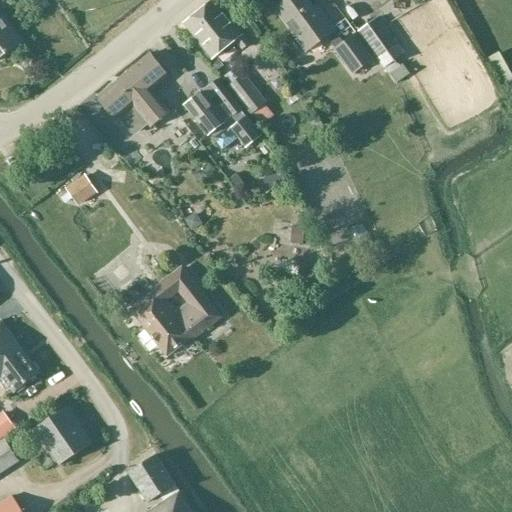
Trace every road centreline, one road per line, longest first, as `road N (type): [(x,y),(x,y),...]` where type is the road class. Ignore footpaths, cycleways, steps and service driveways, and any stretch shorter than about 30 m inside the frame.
road 1 (unclassified): [(123,453),(121,424),(0,265)]
road 2 (tertiary): [(0,136),(181,0)]
